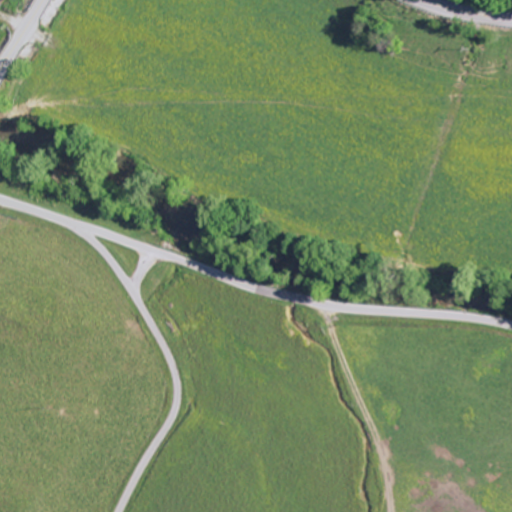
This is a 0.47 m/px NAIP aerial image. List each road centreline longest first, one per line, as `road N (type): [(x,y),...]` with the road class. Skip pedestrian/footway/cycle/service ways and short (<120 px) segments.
road 1 (tertiary): [(511,325),(273,292),(0,198)]
road 2 (residential): [(120,511),(172,419),(179,388),(166,345),(131,286),(73,223)]
